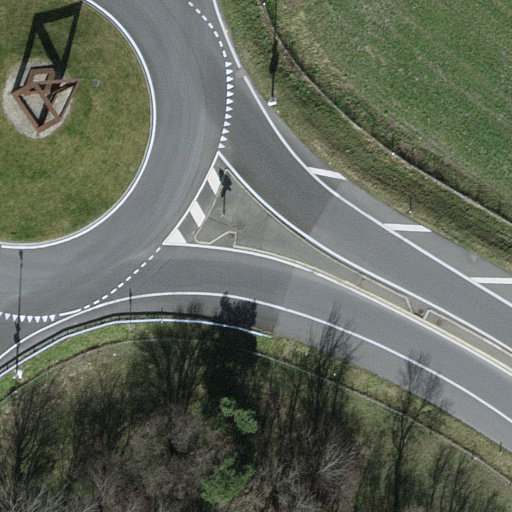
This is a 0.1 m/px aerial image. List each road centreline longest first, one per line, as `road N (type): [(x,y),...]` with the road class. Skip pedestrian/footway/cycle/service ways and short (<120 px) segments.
road 1 (motorway): [(83,272),(207,275),(296,293),(449,361),(511,401)]
road 2 (motorway): [(511,320),(304,195),(184,66)]
road 3 (secondary): [(83,272),(146,230),(174,189),(189,141),(184,66)]
